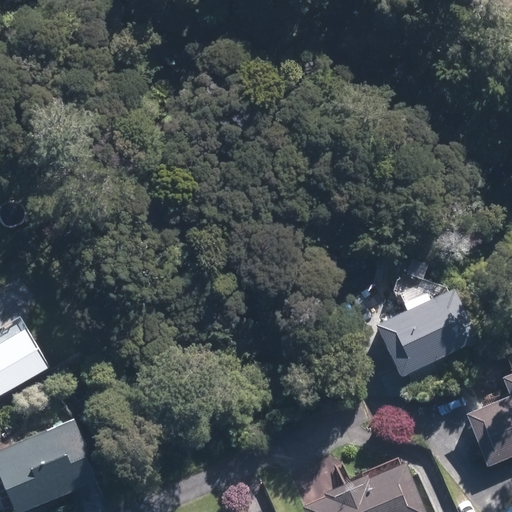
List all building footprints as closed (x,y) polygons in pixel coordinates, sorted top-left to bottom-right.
[(511,324),(487,271),(381,321),(406,374),(511,324)] [(0,393),(52,361),(29,324),(24,316),(0,331),(0,393)] [(511,387),(467,406),(489,461),(511,452),(511,364),(506,367),(511,382),(511,387)] [(0,470),(17,511),(18,511),(107,475),(81,412),(0,445),(0,470)] [(304,508),(305,511),(429,511),(407,462),(304,508)]
